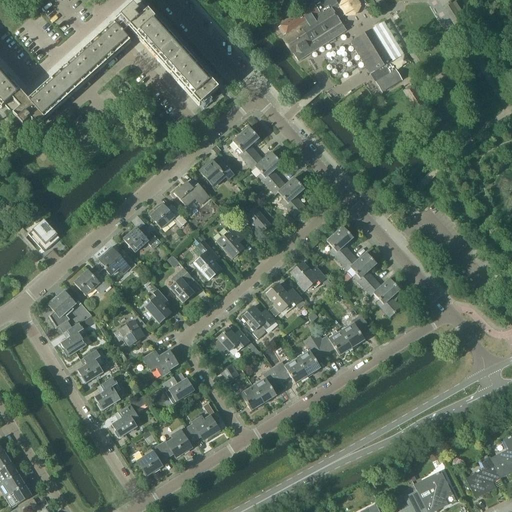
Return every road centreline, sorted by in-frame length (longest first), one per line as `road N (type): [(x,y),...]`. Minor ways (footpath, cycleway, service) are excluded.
road 1 (residential): [(243,442),(186,337),(349,200)]
road 2 (residential): [(18,307),(258,98)]
road 3 (residential): [(243,442),(449,313)]
road 4 (residential): [(140,506),(18,307)]
road 5 (secondary): [(323,470),(498,389)]
road 6 (secondary): [(487,370),(323,470)]
road 7 (residential): [(449,313),(349,200)]
road 8 (residential): [(99,11),(26,79),(0,49)]
road 9 (residential): [(349,200),(258,98)]
road 10 (residential): [(258,98),(168,0)]
road 11 (residential): [(140,506),(243,442)]
road 12 (residential): [(64,511),(0,410)]
